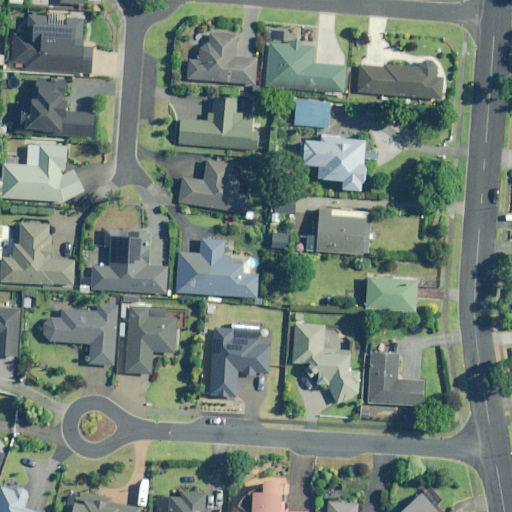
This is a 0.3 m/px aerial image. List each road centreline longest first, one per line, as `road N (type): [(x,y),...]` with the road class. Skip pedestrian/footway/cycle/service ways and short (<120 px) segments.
road 1 (residential): [(495,18),(475,291),(492,449)]
road 2 (residential): [(142,428),(492,449)]
road 3 (residential): [(300,0),(495,18)]
road 4 (residential): [(126,176),(143,0)]
road 5 (residential): [(142,428),(99,448),(82,446),(69,428),(77,405),(96,401),(125,419)]
